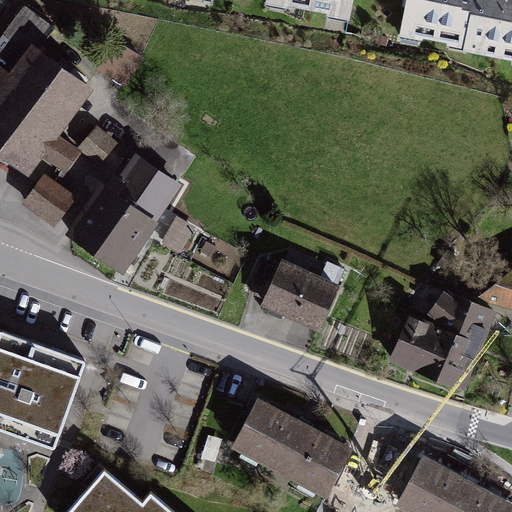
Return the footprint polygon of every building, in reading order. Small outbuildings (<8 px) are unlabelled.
[(355,0),(267,0),(267,2),(353,17),(355,0)] [(511,0),(409,0),(402,35),(511,58),(511,0)] [(62,132),(95,85),(32,40),(14,66),(0,56),(0,37),(4,33),(0,29),(0,151),(28,171),(44,149),(69,167),(83,147),(62,132)] [(133,76),(143,49),(114,37),(104,64),(133,76)] [(121,142),(102,124),(83,145),(103,162),(121,142)] [(127,263),(181,181),(140,154),(119,186),(105,177),(72,227),(127,263)] [(77,192),(44,170),(23,202),(57,223),(77,192)] [(164,237),(182,247),(197,223),(178,212),(164,237)] [(324,319),(341,280),(269,250),(253,290),(282,302),(324,319)] [(511,303),(511,270),(484,297),(511,303)] [(474,388),(503,306),(445,286),(434,315),(409,307),(391,359),(474,388)] [(0,426),(66,450),(99,361),(0,324),(0,426)] [(330,492),(356,445),(259,392),(233,439),(330,492)] [(386,496),(394,460),(368,454),(359,490),(386,496)] [(414,511),(511,511),(511,497),(423,454),(398,504),(414,511)] [(183,511),(155,487),(146,498),(108,465),(67,511),(183,511)]
